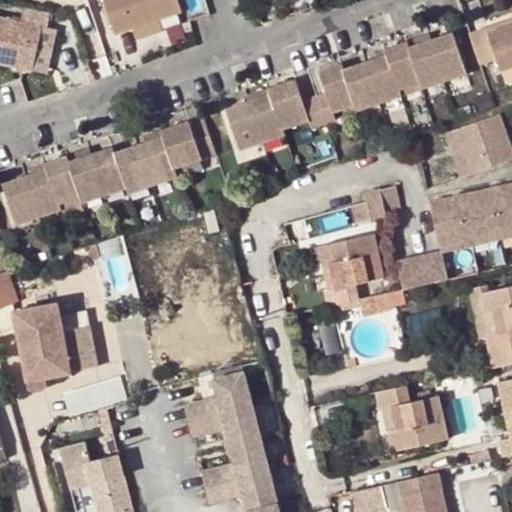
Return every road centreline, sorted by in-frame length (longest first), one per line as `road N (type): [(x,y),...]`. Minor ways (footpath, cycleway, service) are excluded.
road 1 (residential): [(390,166),(278,208),(260,224),(263,272),(317,511)]
road 2 (residential): [(239,50),(0,126)]
road 3 (residential): [(400,0),(239,50)]
